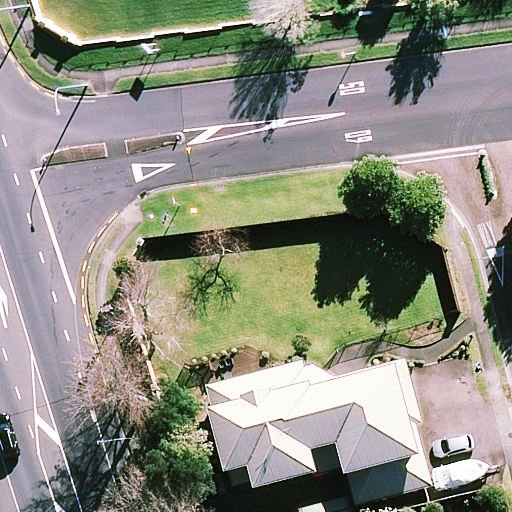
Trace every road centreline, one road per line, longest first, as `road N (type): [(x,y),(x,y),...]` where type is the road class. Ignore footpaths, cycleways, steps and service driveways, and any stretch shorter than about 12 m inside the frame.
road 1 (residential): [(473,96),(185,136),(0,176)]
road 2 (secondary): [(68,511),(0,296)]
road 3 (residential): [(511,266),(473,96)]
